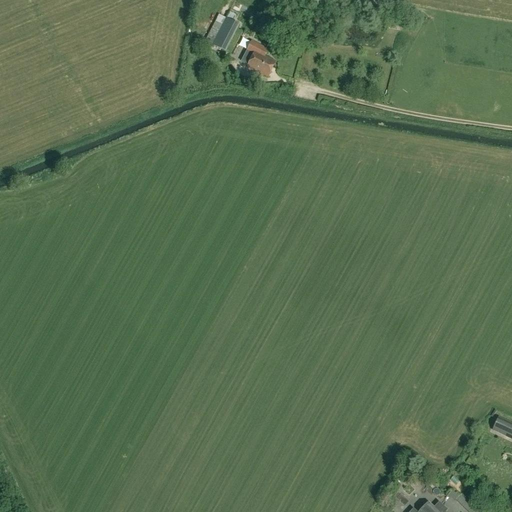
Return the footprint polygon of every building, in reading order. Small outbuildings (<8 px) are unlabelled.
[(205,43),(226,53),(240,26),(233,23),(237,15),(230,12),(226,19),(220,30),(214,27),(205,43)] [(255,53),(248,68),(268,78),(275,63),(255,53)] [(511,438),(511,437),(511,423),(498,417),(492,430),(511,438)] [(477,511),(460,496),(452,491),(446,498),(456,501),(467,511),(477,511)] [(446,511),(448,510),(439,502),(434,507),(428,502),(419,511),(416,511),(413,509),(409,511),(446,511)]
